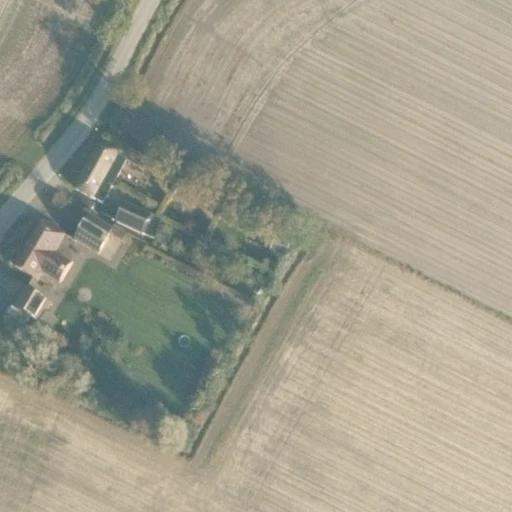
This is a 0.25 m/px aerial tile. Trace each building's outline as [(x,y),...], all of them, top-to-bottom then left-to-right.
[(102,205),(127,161),(100,147),(76,190),(102,205)] [(154,241),(162,222),(151,217),(152,216),(125,204),(116,225),(143,237),(143,236),(154,241)] [(99,255),(111,235),(123,243),(128,235),(114,227),(112,231),(90,219),(76,242),(99,255)] [(59,284),(70,265),(53,255),(65,235),(43,222),(15,268),(37,282),(42,274),(59,284)] [(270,253),(284,259),(290,245),(276,239),(270,253)] [(35,321),(46,302),(26,290),(15,309),(35,321)]
